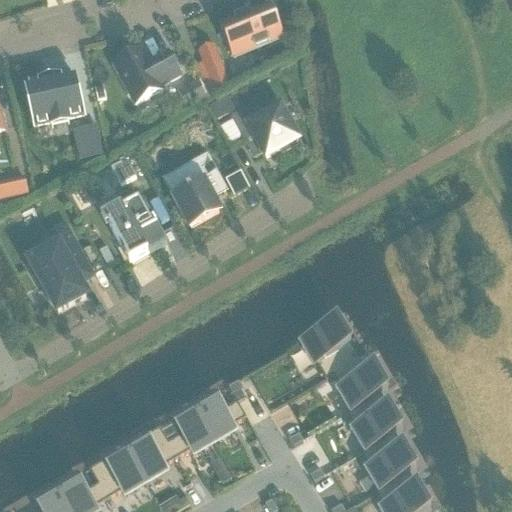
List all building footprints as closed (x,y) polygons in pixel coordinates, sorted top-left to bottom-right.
[(271,14),(257,20),(255,14),(221,27),(232,55),(247,50),(249,55),(283,42),(271,14)] [(141,54),(115,68),(137,107),(163,93),(161,89),(181,78),(169,56),(155,63),(155,64),(149,67),(141,54)] [(220,63),(205,69),(215,93),(229,87),(220,63)] [(42,85),(27,89),(36,129),(51,125),(53,130),(69,126),(68,121),(84,118),(75,78),(59,82),(58,77),(41,81),(42,85)] [(195,102),(205,97),(198,83),(187,88),(195,102)] [(103,89),(95,91),(98,103),(106,101),(103,89)] [(218,123),(236,113),(228,99),(210,109),(218,123)] [(295,145),(298,143),(280,111),(262,122),(254,107),(230,120),(244,145),(254,139),(266,160),(280,153),(282,157),(297,149),(295,145)] [(113,130),(112,138),(118,142),(125,140),(126,132),(125,131),(126,129),(123,126),(121,128),(120,127),(113,130)] [(81,162),(104,157),(98,131),(86,133),(88,144),(78,147),(81,162)] [(225,192),(207,159),(192,167),(195,173),(177,182),(185,196),(175,202),(191,230),(219,214),(211,200),(225,192)] [(127,161),(111,170),(121,188),(137,179),(127,161)] [(241,175),(228,182),(237,198),(250,191),(241,175)] [(25,179),(7,183),(11,200),(29,196),(25,179)] [(158,243),(139,207),(122,216),(125,221),(110,229),(130,267),(152,255),(148,248),(158,243)] [(51,300),(58,314),(86,299),(78,285),(90,278),(66,234),(45,246),(50,254),(31,265),(34,271),(32,272),(41,287),(45,285),(53,299),(51,300)] [(107,250),(99,255),(107,268),(115,264),(107,250)] [(338,325),(304,346),(327,383),(334,379),(368,359),(367,357),(360,361),(338,325)] [(368,359),(334,379),(354,413),(388,393),(368,359)] [(234,398),(244,392),(240,386),(229,392),(234,398)] [(354,413),(347,417),(368,453),(402,433),(382,398),(389,394),(388,393),(354,413)] [(214,399),(193,411),(214,445),(235,433),(232,429),(246,421),(237,405),(223,413),(214,399)] [(181,438),(168,446),(177,462),(191,454),(193,457),(214,445),(193,411),(173,423),(181,438)] [(143,441),(124,452),(145,486),(166,474),(163,470),(177,462),(168,446),(159,432),(143,441)] [(368,453),(361,457),(382,493),(416,472),(396,438),(403,434),(402,433),(368,453)] [(293,450),(303,444),(299,438),(289,444),(293,450)] [(90,472),(99,487),(108,502),(121,494),(124,498),(145,486),(124,452),(90,472)] [(382,493),(375,497),(384,511),(430,511),(411,478),(417,474),(416,472),(382,493)] [(314,486),(324,480),(320,473),(310,479),(314,486)] [(233,482),(229,475),(221,481),(225,487),(233,482)] [(77,480),(56,493),(67,511),(95,511),(108,502),(99,487),(85,495),(77,480)] [(39,511),(67,511),(56,493),(35,505),(39,511)] [(185,501),(180,504),(184,511),(190,508),(185,501)] [(277,511),(273,503),(266,507),(268,511),(277,511)]
